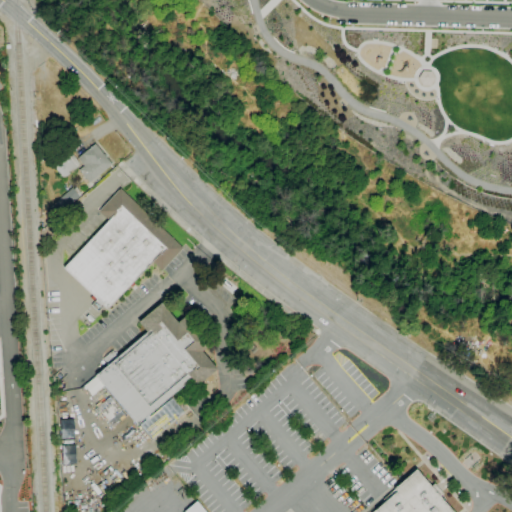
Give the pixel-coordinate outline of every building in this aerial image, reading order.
[(422,71),(430,71),(434,78),(430,85),(422,85),(418,78),(422,71)] [(89,183),(78,170),(83,166),(77,159),(94,144),(111,164),(89,183)] [(63,178),(52,165),(59,159),(57,156),(64,150),(67,155),(70,153),(79,164),(77,165),(78,166),(70,172),(69,171),(68,172),(69,173),(63,178)] [(62,210),(55,201),(72,187),(73,188),(75,186),(81,193),(79,196),(62,210)] [(107,309),(63,268),(108,220),(98,211),(120,188),(183,248),(161,271),(152,262),(107,309)] [(95,375),(108,365),(117,357),(146,333),(137,322),(160,303),(177,323),(186,314),(211,343),(201,351),(216,369),(193,388),(187,381),(136,424),(95,375)] [(117,357),(111,350),(102,358),(108,365),(117,357)] [(93,377),(82,386),(91,396),(102,387),(93,377)] [(73,445),(59,446),(60,463),(74,463),(73,445)] [(371,511),(395,492),(393,489),(415,470),(451,511),(371,511)] [(183,511),(196,501),(205,511),(183,511)]
